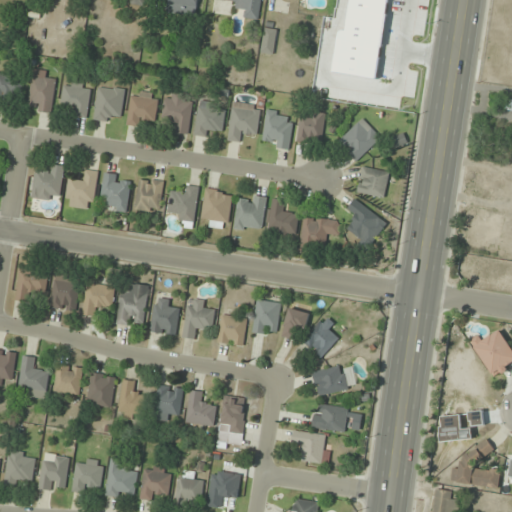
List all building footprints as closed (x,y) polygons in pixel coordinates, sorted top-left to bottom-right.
[(196,16),(198,0),(168,0),(167,12),(196,16)] [(261,0),(211,0),(212,1),(244,6),(243,18),(259,20),(261,0)] [(403,46),(407,25),(373,18),(369,40),(403,46)] [(274,53),(277,29),(264,28),(262,52),(274,53)] [(364,71),(400,76),(403,54),(368,49),(364,71)] [(48,70),(33,69),(30,102),(39,103),(39,111),(53,112),(56,80),(47,79),(48,70)] [(0,93),(21,97),(24,78),(0,73),(0,93)] [(396,106),(398,94),(389,93),(390,83),(363,80),(360,102),(396,106)] [(74,106),(73,115),(87,117),(91,85),(65,81),(62,105),(74,106)] [(94,119),(119,123),(124,90),(99,86),(94,119)] [(157,93),(130,93),(130,123),(157,123),(157,93)] [(189,133),(193,100),(166,96),(163,119),(174,120),(173,131),(189,133)] [(228,140),(244,142),(245,133),(257,135),(261,106),(233,102),(228,140)] [(224,130),(225,108),(198,106),(196,136),(212,137),(213,129),(224,130)] [(293,122),(285,121),(286,113),(267,111),(262,145),(289,148),(293,122)] [(323,142),(324,113),(299,112),(298,141),(323,142)] [(381,137),(362,119),(338,143),(357,161),(381,137)] [(46,173),(35,172),(32,198),(60,201),(64,167),(47,165),(46,173)] [(390,173),(364,167),(358,192),(384,198),(390,173)] [(99,172),(83,170),(81,180),(70,178),(66,206),(93,210),(99,172)] [(109,201),(108,210),(127,212),(131,182),(121,181),(122,175),(104,173),(101,200),(109,201)] [(165,183),(141,178),(135,208),(159,213),(165,183)] [(170,193),(171,214),(178,213),(178,226),(197,225),(195,186),(183,187),(183,193),(170,193)] [(209,227),(228,229),(233,192),(206,189),(202,217),(211,218),(209,227)] [(249,200),(238,199),(235,229),(262,232),(266,197),(249,195),(249,200)] [(299,214),(282,211),(284,201),(273,199),(268,233),(295,238),(299,214)] [(356,214),(347,231),(366,240),(379,214),(353,202),(349,210),(356,214)] [(328,235),(339,237),(341,222),(305,217),(301,245),(326,248),(328,235)] [(474,247),(496,247),(496,220),(474,220),(474,247)] [(35,300),(35,293),(47,293),(47,272),(18,272),(18,300),(35,300)] [(81,285),(56,280),(51,306),(75,311),(81,285)] [(118,323),(144,326),(149,286),(123,283),(118,323)] [(114,308),(115,286),(86,284),(85,315),(94,315),(95,307),(114,308)] [(151,331),(175,335),(180,309),(171,307),(172,300),(157,298),(151,331)] [(196,329),(213,331),(215,312),(206,311),(207,300),(188,298),(184,337),(195,338),(196,329)] [(252,331),(275,336),(282,304),(259,299),(252,331)] [(294,329),(304,331),(310,313),(291,307),(282,336),(291,339),(294,329)] [(248,319),(223,314),(217,342),(243,347),(248,319)] [(330,330),(335,325),(328,317),(304,341),(321,358),(339,339),(330,330)] [(494,377),(511,365),(511,348),(498,329),(473,347),(494,377)] [(0,385),(3,386),(4,380),(14,381),(16,352),(0,350),(0,385)] [(46,398),(50,370),(37,368),(38,359),(23,357),(19,395),(46,398)] [(79,395),(82,368),(58,365),(54,392),(79,395)] [(344,367),(314,375),(320,397),(350,389),(344,367)] [(115,377),(92,374),(89,404),(112,406),(115,377)] [(147,414),(150,395),(132,393),(133,382),(123,380),(120,417),(135,419),(136,413),(147,414)] [(169,421),(169,414),(181,414),(183,388),(158,387),(157,420),(169,421)] [(217,405),(200,402),(201,393),(191,391),(186,422),(214,427),(217,405)] [(243,433),(248,399),(226,396),(221,430),(243,433)] [(350,409),(316,404),(312,428),(346,432),(350,409)] [(328,463),(328,433),(293,433),(293,441),(301,441),(301,463),(328,463)] [(452,483),(498,490),(501,472),(480,469),(483,452),(491,453),(492,442),(479,440),(476,454),(464,452),(461,470),(454,469),(452,483)] [(21,488),(23,480),(32,481),(37,455),(10,451),(5,485),(21,488)] [(70,457),(44,454),(40,489),(65,492),(70,457)] [(92,487),(101,489),(104,462),(77,459),(73,491),(92,493),(92,487)] [(106,495),(134,499),(139,466),(111,462),(106,495)] [(172,469),(145,466),(141,498),(159,500),(160,492),(169,493),(172,469)] [(178,501),(203,502),(203,482),(195,482),(195,472),(179,471),(178,501)] [(452,511),(457,493),(437,489),(431,511),(452,511)]
